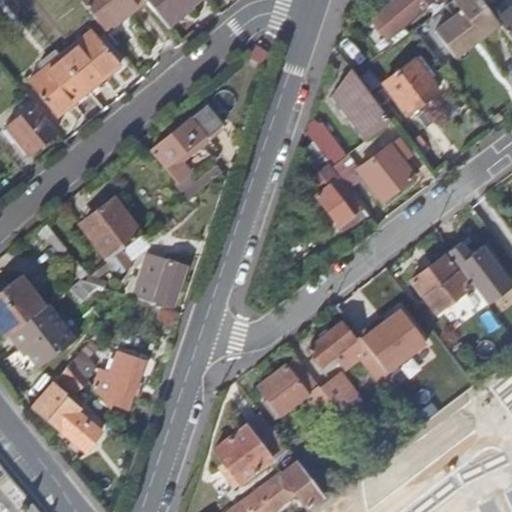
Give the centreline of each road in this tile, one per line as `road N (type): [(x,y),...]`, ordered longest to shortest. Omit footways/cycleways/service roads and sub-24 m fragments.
road 1 (residential): [(511,146),(271,326),(237,339),(203,328)]
road 2 (residential): [(0,224),(274,0)]
road 3 (tertiary): [(203,328),(317,0)]
road 4 (tertiary): [(141,511),(203,328)]
road 5 (tertiary): [(0,409),(75,511)]
